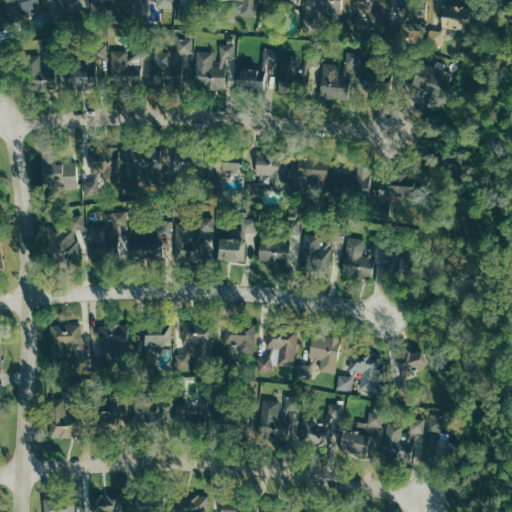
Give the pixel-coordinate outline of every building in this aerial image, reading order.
[(48,11),(45,0),(10,0),(15,19),(48,11)] [(59,0),(61,9),(52,11),(54,23),(63,22),(62,12),(92,7),(91,0),(59,0)] [(161,0),(161,7),(179,8),(178,0),(161,0)] [(344,15),(344,0),(310,0),(310,13),(344,15)] [(385,0),(358,0),(359,20),(347,20),(347,36),(361,36),(361,28),(386,28),(385,0)] [(106,3),(95,2),(95,17),(106,18),(106,3)] [(428,33),(426,2),(398,4),(400,34),(428,33)] [(443,5),(439,30),(430,29),(428,45),(443,47),(446,27),(466,30),(469,9),(443,5)] [(236,57),(222,59),(220,45),(228,44),(227,38),(233,37),(236,57)] [(150,53),(134,56),(131,42),(146,39),(150,53)] [(192,39),(177,39),(177,52),(192,52),(192,39)] [(107,43),(93,43),(94,57),(107,57),(107,43)] [(50,60),(48,47),(61,45),(63,57),(50,60)] [(279,49),(265,47),(263,61),(277,63),(279,49)] [(128,50),(112,50),(113,85),(142,85),(141,64),(128,65),(128,50)] [(213,52),(197,51),(196,88),(226,89),(227,66),(213,65),(213,52)] [(306,51),(320,51),(320,65),(306,65),(306,51)] [(362,52),(348,51),(347,65),(361,65),(362,52)] [(169,52),(155,52),(155,86),(183,86),(183,62),(169,62),(169,52)] [(41,55),(28,56),(31,91),(57,89),(55,66),(42,67),(41,55)] [(282,55),(298,56),(297,71),(311,72),(310,83),(296,82),(295,93),(279,91),(282,55)] [(454,73),(443,69),(445,64),(437,61),(436,66),(430,64),(428,71),(418,67),(411,87),(429,93),(425,106),(441,111),(454,73)] [(324,62),(341,64),(340,73),(352,74),(349,101),(320,97),(324,62)] [(97,65),(71,66),(72,89),(98,87),(97,65)] [(267,69),(240,68),(239,89),(265,91),(267,69)] [(386,71),(366,69),(364,89),(391,92),(392,81),(385,80),(386,71)] [(119,145),(91,147),(92,173),(108,172),(108,180),(121,180),(119,145)] [(246,146),(217,145),(216,170),(245,171),(246,146)] [(162,146),(130,146),(130,167),(147,167),(147,184),(162,184),(162,146)] [(41,151),(57,150),(58,163),(76,162),(78,187),(44,189),(41,151)] [(259,156),(288,159),(285,188),(269,187),(270,175),(258,173),(259,156)] [(300,157),(330,159),(327,191),(313,190),(314,178),(299,176),(300,157)] [(337,176),(357,178),(359,162),(373,164),(369,202),(335,199),(337,176)] [(416,175),(390,174),(389,193),(415,194),(416,175)] [(248,183),(262,182),(263,195),(249,196),(248,183)] [(290,198),(289,186),(303,185),(304,197),(290,198)] [(255,232),(256,212),(242,211),(241,231),(255,232)] [(215,217),(200,218),(201,232),(216,230),(215,217)] [(290,234),(302,233),(300,217),(289,218),(290,234)] [(48,225),(61,224),(61,230),(75,229),(76,239),(79,239),(80,261),(49,262),(48,225)] [(194,225),(176,224),(176,257),(207,257),(207,238),(194,238),(194,225)] [(90,226),(106,225),(107,236),(119,235),(120,259),(92,260),(90,226)] [(291,242),(277,241),(278,227),(262,226),(260,260),(290,262),(291,242)] [(248,231),(228,230),(227,237),(247,238),(248,231)] [(322,235),(305,233),(301,269),(329,272),(332,247),(320,246),(322,235)] [(246,239),(220,237),(218,259),(245,261),(246,239)] [(372,279),(358,276),(360,264),(345,261),(349,238),(367,241),(364,254),(376,256),(372,279)] [(163,242),(133,243),(133,260),(163,260),(163,242)] [(410,275),(409,258),(398,258),(398,275),(410,275)] [(196,356),(213,356),(214,323),(184,323),(183,345),(196,345),(196,356)] [(81,324),(51,325),(52,347),(82,346),(81,324)] [(128,345),(128,324),(102,325),(103,346),(128,345)] [(143,345),(173,344),(172,324),(143,325),(143,345)] [(225,324),(224,357),(237,357),(237,353),(255,354),(256,325),(225,324)] [(297,332),(268,331),(268,357),(258,357),(258,371),(275,371),(275,365),(296,366),(297,332)] [(9,333),(0,333),(0,357),(9,357),(9,333)] [(341,338),(312,334),(309,357),(322,359),(320,371),(337,373),(341,338)] [(351,350),(350,372),(362,372),(361,390),(381,391),(383,352),(351,350)] [(396,373),(425,370),(423,350),(394,353),(396,373)] [(178,367),(190,368),(191,353),(179,353),(178,367)] [(100,371),(110,368),(107,356),(97,359),(100,371)] [(298,377),(312,378),(313,365),(299,364),(298,377)] [(338,389),(353,391),(355,376),(340,375),(338,389)] [(264,398),(258,437),(289,442),(296,399),(288,397),(284,419),(278,418),(281,401),(264,398)] [(50,437),(70,437),(69,399),(49,399),(50,437)] [(301,442),(331,444),(333,419),(344,419),(345,404),(330,403),(329,423),(316,422),(317,416),(303,415),(301,442)] [(121,427),(120,410),(97,411),(98,428),(121,427)] [(384,412),(369,412),(370,427),(384,426),(384,412)] [(444,414),(430,414),(430,432),(443,433),(444,414)] [(426,419),(411,419),(411,433),(425,433),(426,419)] [(383,451),(410,457),(414,440),(403,438),(406,425),(390,422),(383,451)] [(357,433),(371,434),(372,424),(358,423),(357,433)] [(339,448),(366,453),(370,435),(342,429),(339,448)] [(206,511),(208,495),(188,494),(186,511),(206,511)] [(103,511),(123,511),(123,501),(103,502),(103,511)] [(76,511),(76,502),(45,503),(45,511),(76,511)] [(221,511),(248,511),(248,503),(221,504),(221,511)]
